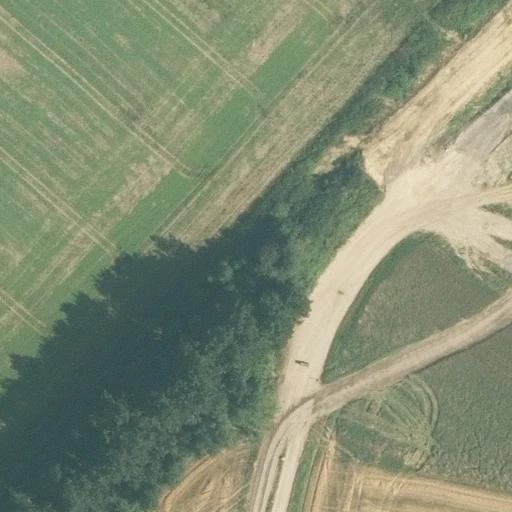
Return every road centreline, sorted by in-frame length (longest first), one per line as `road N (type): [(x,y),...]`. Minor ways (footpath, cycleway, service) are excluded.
road 1 (track): [(432,31),(300,186),(0,507)]
road 2 (track): [(511,107),(419,195)]
